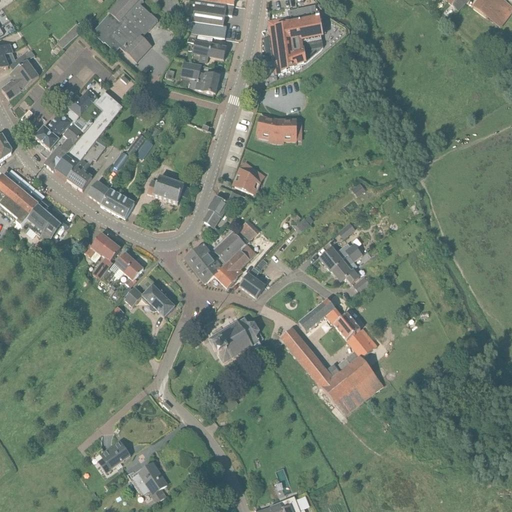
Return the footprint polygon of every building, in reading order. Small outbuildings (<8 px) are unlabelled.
[(140,7),(144,3),(140,0),(121,0),(108,14),(110,16),(92,34),(104,45),(105,44),(116,54),(120,49),(136,65),(137,64),(136,64),(151,48),(151,49),(152,48),(142,40),(158,23),(140,7)] [(194,0),(193,7),(195,8),(192,24),(189,23),(187,34),(190,35),(225,41),(226,29),(223,28),(225,17),(232,18),(234,0),(194,0)] [(444,0),(457,13),(467,2),(465,0),(444,0)] [(499,28),(511,10),(511,8),(500,0),(480,0),(473,10),(499,28)] [(320,13),(316,14),(315,7),(287,13),(289,20),(269,23),(276,75),(281,74),(305,65),(323,49),(318,22),(322,21),(320,13)] [(200,45),(202,38),(189,35),(188,43),(195,45),(193,55),(201,56),(199,62),(207,64),(208,58),(224,62),(224,60),(225,61),(226,56),(225,56),(226,50),(203,45),(203,46),(200,45)] [(66,36),(57,44),(63,50),(71,43),(66,36)] [(13,54),(11,50),(9,46),(0,49),(0,59),(3,58),(13,54)] [(30,62),(29,62),(25,56),(9,68),(14,74),(26,65),(30,62)] [(3,58),(0,59),(0,73),(8,70),(3,58)] [(201,68),(188,65),(184,61),(182,68),(186,71),(199,75),(195,91),(204,93),(204,94),(216,96),(220,79),(199,74),(201,68)] [(26,65),(14,74),(13,74),(18,80),(2,92),(9,102),(26,90),(39,79),(26,65)] [(88,87),(97,96),(103,90),(94,82),(88,87)] [(68,108),(60,117),(70,125),(63,134),(65,136),(73,127),(84,136),(93,127),(103,114),(95,106),(98,102),(97,101),(98,101),(93,97),(91,95),(88,92),(87,93),(80,101),(75,96),(66,107),(68,108)] [(84,136),(79,143),(89,152),(96,143),(102,135),(122,111),(105,95),(98,102),(95,106),(103,114),(84,136)] [(64,140),(66,136),(65,136),(63,134),(70,125),(60,117),(47,132),(44,130),(35,140),(50,153),(51,153),(64,140)] [(259,117),(255,131),(257,131),(256,134),(267,137),(267,135),(274,137),(281,137),(281,140),(294,140),(294,125),(292,125),(292,122),(277,122),(259,117)] [(79,143),(84,136),(73,127),(65,136),(66,136),(64,140),(67,143),(61,150),(59,149),(44,166),(53,174),(56,170),(79,143)] [(148,136),(155,140),(160,132),(153,128),(148,136)] [(127,154),(132,158),(146,140),(140,136),(127,154)] [(12,152),(8,145),(2,137),(0,137),(0,162),(11,156),(12,152)] [(86,157),(89,152),(79,143),(56,170),(68,180),(86,157)] [(84,174),(93,161),(96,163),(105,149),(96,143),(89,152),(86,157),(68,180),(67,182),(82,193),(92,180),(84,174)] [(113,167),(121,172),(130,159),(122,154),(113,167)] [(257,177),(242,167),(240,175),(238,175),(233,189),(251,195),(255,184),(257,177)] [(41,203),(32,195),(7,175),(4,179),(3,178),(0,182),(0,207),(13,219),(12,221),(21,229),(25,224),(27,221),(28,221),(41,203)] [(101,207),(110,192),(117,181),(110,177),(103,188),(97,184),(87,197),(101,207)] [(187,200),(190,190),(176,185),(177,182),(169,179),(168,182),(160,179),(158,185),(152,182),(147,196),(178,207),(180,198),(187,200)] [(354,190),(359,197),(365,193),(359,186),(354,190)] [(125,222),(135,207),(110,192),(101,207),(101,208),(125,222)] [(232,194),(227,204),(241,210),(247,200),(232,194)] [(214,230),(228,207),(216,200),(209,212),(211,214),(204,224),(214,230)] [(43,234),(52,220),(44,213),(48,209),(41,203),(28,221),(32,225),(28,230),(40,239),(41,238),(43,234)] [(233,227),(237,221),(235,219),(236,216),(234,214),(226,225),(229,227),(230,225),(233,227)] [(299,236),(313,223),(307,217),(293,229),(299,236)] [(70,225),(63,220),(59,226),(52,220),(43,234),(41,238),(54,248),(58,242),(57,243),(52,239),(57,233),(62,237),(70,225)] [(258,232),(248,222),(238,232),(249,242),(258,232)] [(338,234),(343,241),(355,232),(349,225),(338,234)] [(0,238),(0,240),(3,243),(11,235),(6,231),(0,238)] [(215,278),(214,277),(247,247),(233,234),(214,252),(220,259),(216,262),(204,247),(186,262),(195,273),(205,286),(215,278)] [(102,257),(111,244),(101,236),(92,247),(86,242),(79,250),(96,263),(101,257),(102,257)] [(105,260),(99,268),(106,273),(108,271),(111,267),(109,265),(120,251),(111,244),(102,257),(105,260)] [(46,251),(36,245),(32,252),(42,258),(46,251)] [(360,258),(365,254),(358,245),(353,249),(352,248),(345,253),(344,252),(338,258),(332,251),(320,261),(331,274),(332,273),(349,259),(354,264),(360,259),(360,258)] [(247,247),(214,277),(215,278),(227,291),(236,282),(235,281),(241,275),(239,272),(256,256),(247,247)] [(124,275),(134,263),(125,255),(110,272),(108,271),(106,273),(100,281),(103,284),(106,286),(119,271),(124,275)] [(347,269),(354,264),(349,259),(332,273),(341,285),(346,281),(350,286),(359,280),(353,272),(351,274),(347,269)] [(264,289),(254,281),(267,265),(263,261),(257,267),(258,267),(255,271),(253,270),(240,289),(256,300),(264,289)] [(136,282),(135,281),(143,272),(134,263),(124,275),(129,280),(125,285),(130,290),(136,282)] [(58,271),(65,274),(68,266),(61,264),(58,271)] [(100,281),(106,273),(99,268),(92,276),(100,281)] [(359,295),(369,286),(364,280),(354,288),(359,295)] [(175,309),(164,299),(153,288),(143,298),(134,290),(129,295),(126,298),(124,301),(133,309),(143,299),(164,320),(175,309)] [(327,318),(335,311),(327,302),(299,325),(306,335),(326,318),(327,318)] [(124,314),(117,308),(107,318),(113,325),(124,314)] [(354,353),(360,360),(360,361),(361,361),(374,350),(347,317),(342,321),(335,311),(327,318),(354,353)] [(253,356),(263,350),(259,343),(263,341),(254,326),(248,326),(245,321),(209,343),(214,350),(213,350),(219,359),(223,366),(250,350),(253,356)] [(326,332),(332,329),(329,323),(323,326),(326,332)] [(341,375),(341,376),(332,383),(291,332),(281,340),(334,406),(345,417),(363,403),(341,376),(341,375)] [(341,376),(341,375),(341,376),(363,403),(383,388),(378,382),(373,375),(361,361),(360,361),(360,360),(354,353),(335,368),(337,371),(341,376)] [(222,404),(229,412),(237,405),(231,397),(222,404)] [(130,458),(126,453),(120,443),(100,457),(102,460),(98,463),(106,475),(111,472),(130,458)] [(152,497),(157,504),(165,499),(160,492),(167,487),(153,466),(134,479),(139,486),(143,483),(153,497),(152,497)] [(286,471),(277,474),(280,484),(275,485),(280,500),(294,496),(286,471)] [(304,511),(303,511),(300,511),(296,500),(265,511),(264,511),(263,507),(254,510),(254,511),(304,511)]
